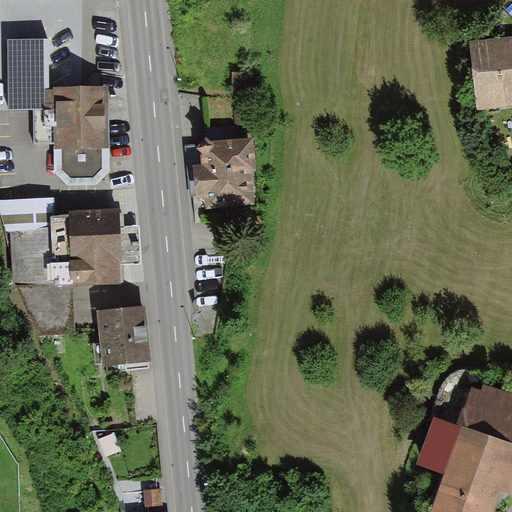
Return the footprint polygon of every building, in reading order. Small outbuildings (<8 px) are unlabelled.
[(511,39),(467,44),(473,107),(511,103),(511,39)] [(44,41),(7,41),(7,108),(34,108),(45,108),(45,91),(44,41)] [(53,91),(45,91),(45,108),(34,108),(34,142),(55,141),(56,172),(68,185),(96,184),(110,170),(109,87),(53,88),(53,91)] [(190,195),(197,195),(197,198),(204,198),(205,209),(255,205),(253,174),(256,174),(254,138),(211,141),(205,137),(199,144),(185,145),(190,195)] [(17,286),(28,315),(30,315),(38,335),(74,334),(73,285),(124,282),(123,264),(142,264),(140,226),(120,227),(120,209),(69,211),(69,215),(55,215),(54,198),(0,200),(0,212),(5,231),(11,231),(14,286),(17,286)] [(150,361),(146,306),(97,310),(99,343),(93,344),(95,364),(102,363),(102,366),(121,364),(121,369),(148,367),(148,361),(150,361)] [(511,443),(503,440),(511,416),(511,400),(473,386),(457,428),(439,421),(422,467),(440,474),(425,511),(481,511),(492,484),(505,489),(511,470),(511,443)] [(114,432),(98,439),(106,458),(122,451),(114,432)] [(162,488),(144,490),(146,506),(163,505),(162,488)]
